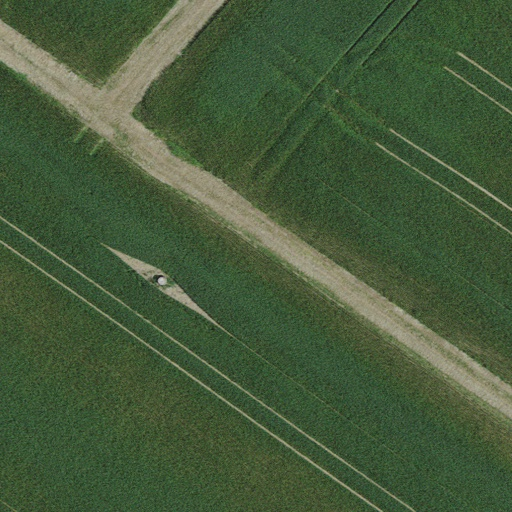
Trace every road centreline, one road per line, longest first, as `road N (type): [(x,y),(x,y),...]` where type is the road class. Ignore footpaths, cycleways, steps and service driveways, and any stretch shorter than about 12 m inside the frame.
road 1 (track): [(511,409),(104,125)]
road 2 (track): [(104,125),(213,0)]
road 3 (track): [(104,125),(0,50)]
